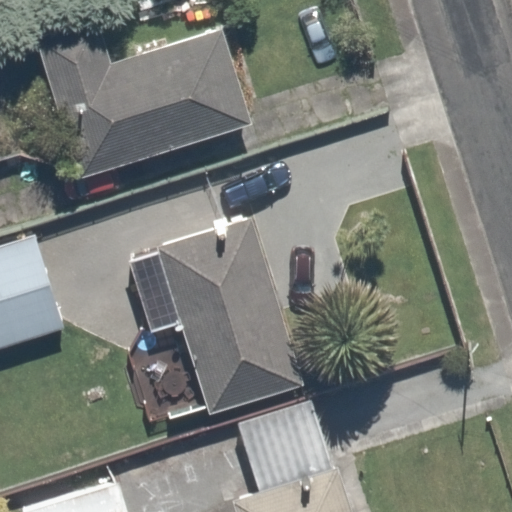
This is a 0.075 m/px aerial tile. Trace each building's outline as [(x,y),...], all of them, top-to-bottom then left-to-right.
[(93,10),(32,30),(76,171),(250,117),(218,21),(107,56),(93,10)] [(206,408),(300,377),(247,211),(154,240),(156,245),(125,255),(147,326),(177,318),(206,408)] [(0,342),(64,322),(33,229),(0,239),(0,342)] [(256,485),(330,461),(308,394),(235,418),(256,485)] [(350,511),(334,460),(330,461),(256,485),(228,494),(233,511),(350,511)] [(19,511),(127,511),(116,476),(18,507),(19,511)]
